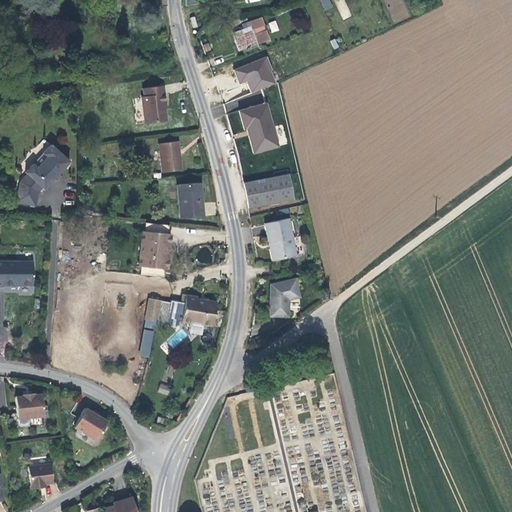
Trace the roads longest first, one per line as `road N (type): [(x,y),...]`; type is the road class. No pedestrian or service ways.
road 1 (unclassified): [(223,376),(241,280),(215,136),(174,0)]
road 2 (unclassified): [(511,171),(223,376)]
road 3 (residential): [(158,453),(110,402),(71,377),(0,367)]
road 4 (residential): [(158,453),(37,511)]
